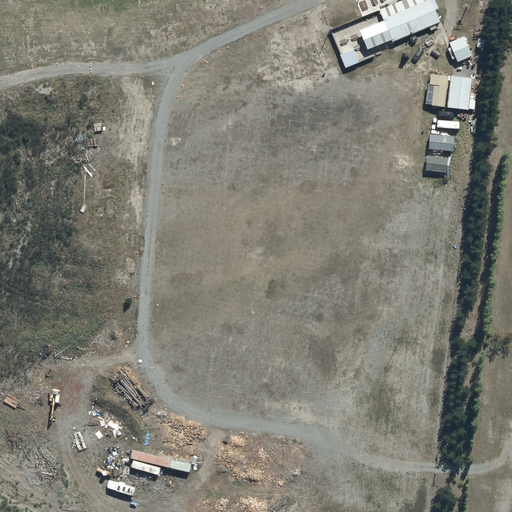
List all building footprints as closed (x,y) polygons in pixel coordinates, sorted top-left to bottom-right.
[(384,20),(360,31),(368,51),(391,40),(392,43),(440,22),(436,11),(438,10),(434,0),(403,0),(380,10),(384,20)] [(464,37),(449,43),(451,47),(448,48),(453,60),(456,58),(458,62),(473,56),(464,37)] [(448,76),(431,75),(431,84),(434,84),(432,105),(445,106),(448,76)] [(472,79),(451,77),(448,108),(469,110),(475,110),(476,94),(471,94),(472,79)] [(455,137),(431,135),(429,150),(453,152),(455,137)] [(449,158),(427,157),(426,172),(448,173),(449,158)] [(172,460),(132,450),(129,460),(169,471),(172,460)]
